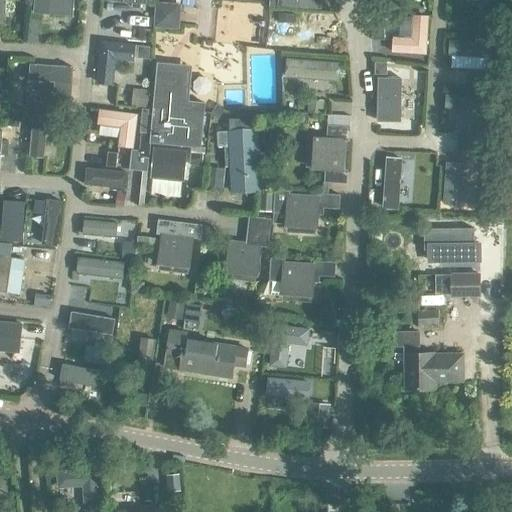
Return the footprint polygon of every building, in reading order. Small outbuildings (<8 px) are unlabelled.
[(65,14),(66,0),(35,0),(35,12),(65,14)] [(142,9),(142,4),(150,5),(150,0),(105,0),(134,3),(133,8),(142,9)] [(223,0),(225,9),(258,5),(256,0),(223,0)] [(279,0),(279,6),(322,9),(322,0),(279,0)] [(269,24),(266,49),(281,53),(348,58),(349,46),(348,32),(339,13),(296,11),(270,10),(269,24)] [(413,39),(394,39),(394,53),(427,54),(428,18),(414,18),(413,39)] [(180,19),(179,34),(194,34),(195,20),(180,19)] [(384,28),(373,29),(373,41),(385,40),(384,28)] [(102,44),(98,83),(111,85),(113,59),(133,61),(133,58),(134,47),(102,44)] [(134,47),(133,58),(150,60),(151,47),(134,46),(134,47)] [(443,49),(444,64),(476,63),(476,48),(443,49)] [(244,64),(245,111),(275,111),(274,63),(244,64)] [(376,63),(376,74),(387,75),(387,63),(376,63)] [(70,103),(72,67),(32,64),(31,80),(56,82),(54,102),(70,103)] [(154,111),(152,133),(151,142),(201,147),(204,112),(180,109),(183,76),(176,75),(177,71),(165,70),(164,74),(158,73),(154,111)] [(401,80),(379,80),(378,121),(400,122),(401,80)] [(133,89),(131,107),(149,108),(151,91),(133,89)] [(447,95),(446,109),(479,111),(478,126),(488,127),(489,98),(447,95)] [(324,101),(309,100),(309,105),(309,113),(324,114),(324,101)] [(49,103),(35,102),(35,112),(49,112),(49,103)] [(152,133),(154,111),(143,110),(141,132),(142,132),(152,133)] [(100,111),(98,125),(122,128),(120,147),(133,149),(138,116),(100,111)] [(34,116),(31,157),(44,158),(46,131),(57,132),(58,124),(46,123),(47,117),(34,116)] [(327,140),(315,139),(313,170),(343,172),(345,141),(350,141),(350,128),(328,127),(327,140)] [(257,129),(229,131),(229,147),(230,167),(232,192),(260,191),(257,129)] [(0,130),(0,170),(1,170),(2,156),(9,156),(10,141),(3,141),(4,131),(0,130)] [(142,132),(140,154),(140,157),(149,158),(151,142),(152,133),(142,132)] [(478,142),(477,148),(486,149),(487,137),(478,137),(478,142)] [(186,152),(154,149),(151,178),(183,181),(186,152)] [(438,153),(437,167),(443,168),(439,215),(487,217),(491,153),(458,149),(458,153),(438,153)] [(268,150),(267,164),(272,164),(271,169),(279,169),(279,164),(280,150),(268,150)] [(107,166),(117,167),(118,153),(108,152),(107,166)] [(140,157),(140,154),(132,153),(130,170),(147,171),(149,158),(140,157)] [(191,153),(190,165),(203,166),(204,154),(191,153)] [(386,158),(382,206),(402,208),(406,160),(386,158)] [(290,191),(275,190),(274,213),(287,214),(286,227),(320,230),(320,215),(318,215),(319,196),(290,194),(290,191)] [(127,193),(118,191),(117,199),(116,206),(124,207),(127,193)] [(261,191),(259,210),(273,212),(274,192),(261,191)] [(49,200),(48,200),(48,202),(36,201),(35,212),(46,214),(47,214),(43,244),(58,246),(63,202),(49,200)] [(5,202),(3,241),(22,242),(25,203),(5,202)] [(475,229),(425,229),(425,245),(430,245),(430,250),(430,261),(480,261),(480,244),(475,245),(475,229)] [(269,233),(247,230),(245,243),(228,240),(223,273),(257,278),(262,246),(268,248),(269,233)] [(138,236),(137,247),(149,248),(150,238),(138,236)] [(96,239),(97,249),(128,247),(127,237),(96,239)] [(162,237),(159,263),(190,267),(193,240),(162,237)] [(10,269),(12,259),(0,256),(0,291),(7,292),(10,269)] [(286,260),(272,260),(271,282),(283,282),(283,295),(313,296),(314,266),(285,264),(286,260)] [(95,269),(94,284),(122,285),(123,270),(95,269)] [(452,276),(452,298),(480,298),(480,276),(452,276)] [(329,283),(329,293),(332,293),(331,307),(339,308),(340,284),(329,283)] [(171,301),(168,317),(183,320),(186,304),(171,301)] [(31,318),(48,320),(49,307),(33,305),(31,318)] [(419,326),(439,325),(438,305),(426,306),(427,311),(418,311),(419,326)] [(129,309),(129,324),(162,323),(161,308),(129,309)] [(329,311),(328,327),(335,327),(336,311),(329,311)] [(116,319),(72,312),(70,328),(94,332),(93,338),(102,340),(103,333),(113,335),(116,319)] [(22,325),(0,323),(0,351),(20,354),(22,325)] [(275,325),(270,366),(286,368),(289,343),(308,345),(309,329),(275,325)] [(232,377),(234,365),(245,367),(248,348),(200,341),(201,335),(170,330),(165,367),(232,377)] [(434,353),(420,353),(419,331),(392,332),(393,347),(403,347),(403,353),(406,353),(406,389),(434,389),(434,381),(463,381),(463,355),(434,355),(434,353)] [(96,347),(93,363),(108,365),(111,345),(96,342),(96,345),(96,347)] [(268,378),(267,395),(309,399),(311,382),(268,378)] [(132,405),(147,408),(148,395),(134,393),(132,405)] [(83,504),(101,502),(98,467),(56,471),(58,489),(82,487),(83,504)]
